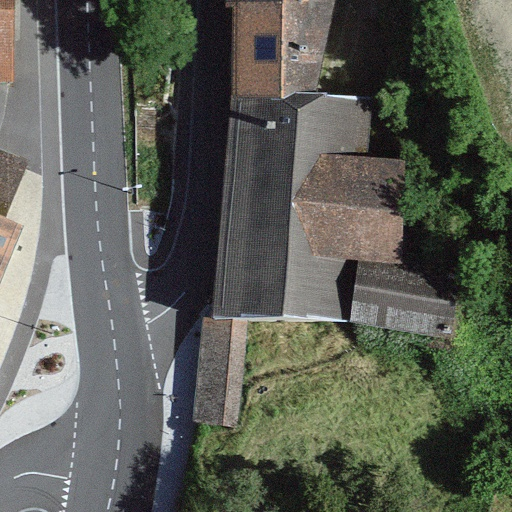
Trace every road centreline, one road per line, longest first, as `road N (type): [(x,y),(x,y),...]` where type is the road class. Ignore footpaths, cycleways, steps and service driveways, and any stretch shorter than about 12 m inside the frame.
road 1 (residential): [(213,0),(194,261),(158,317),(116,338)]
road 2 (secondary): [(92,148),(97,239),(116,338)]
road 3 (secondary): [(84,0),(92,148)]
road 4 (secondary): [(116,338),(121,413),(114,482)]
